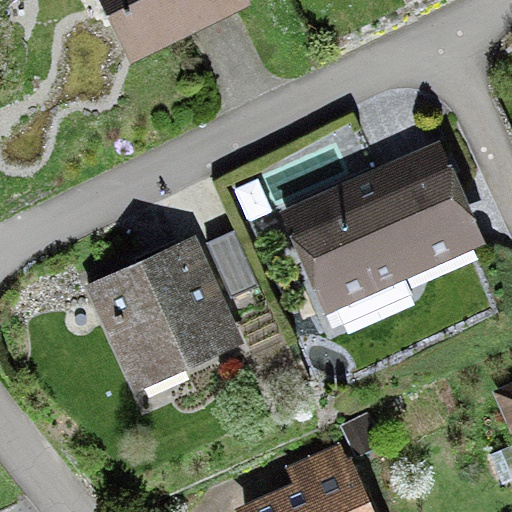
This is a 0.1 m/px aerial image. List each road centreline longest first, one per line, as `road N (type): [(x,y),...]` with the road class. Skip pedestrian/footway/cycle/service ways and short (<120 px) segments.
road 1 (residential): [(511,12),(0,248)]
road 2 (residential): [(80,511),(0,405)]
